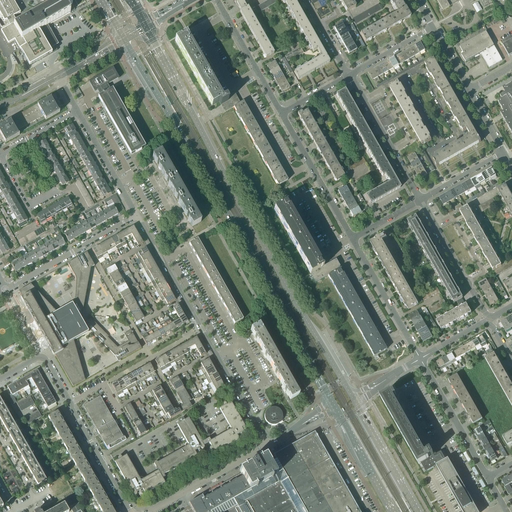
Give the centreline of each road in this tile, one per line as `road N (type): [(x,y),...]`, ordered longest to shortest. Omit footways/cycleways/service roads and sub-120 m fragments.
road 1 (secondary): [(353,399),(144,25)]
road 2 (secondary): [(122,37),(332,405)]
road 3 (residential): [(266,445),(136,215)]
road 4 (residential): [(5,290),(136,215)]
road 5 (residential): [(352,238),(281,113)]
road 6 (residential): [(420,358),(352,238)]
road 7 (residential): [(487,477),(420,358)]
road 8 (residential): [(150,511),(266,445)]
road 9 (residential): [(281,113),(217,0)]
road 10 (secondary): [(417,511),(353,399)]
road 11 (residential): [(130,511),(70,404)]
road 12 (secondary): [(332,405),(392,511)]
road 13 (residential): [(136,215),(76,111)]
